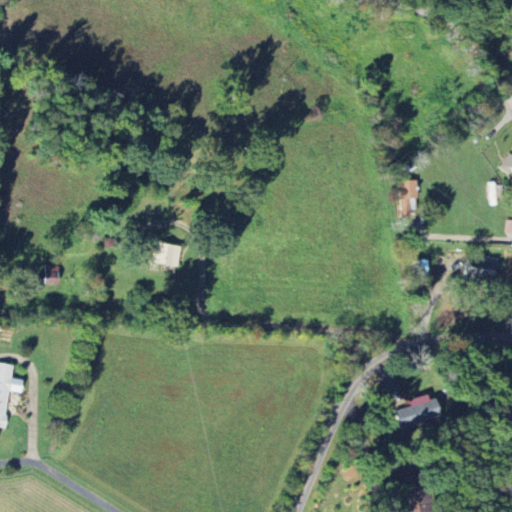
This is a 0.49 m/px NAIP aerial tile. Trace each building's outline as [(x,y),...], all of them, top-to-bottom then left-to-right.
[(511,156),(507,154),(498,169),(508,175),(510,171),(511,172),(511,156)] [(399,181),(400,217),(415,216),(414,181),(399,181)] [(176,266),(178,246),(151,243),(148,264),(176,266)] [(490,280),(492,262),(465,260),(464,279),(490,280)] [(42,284),(56,285),(58,267),(44,265),(42,284)] [(393,412),(400,431),(440,418),(431,393),(408,401),(410,406),(393,412)]
